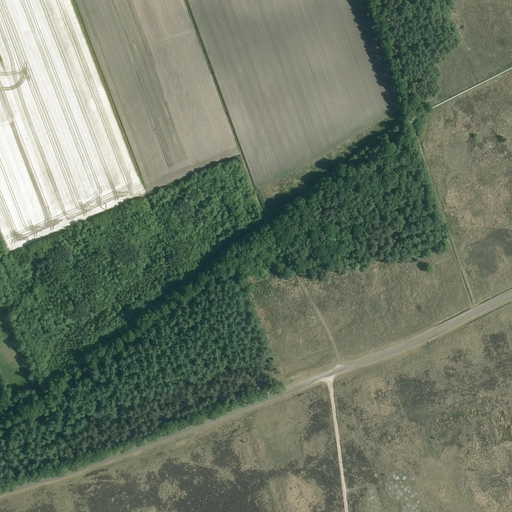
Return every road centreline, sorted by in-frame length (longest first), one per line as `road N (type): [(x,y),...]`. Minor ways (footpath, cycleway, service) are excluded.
road 1 (track): [(0,493),(329,374)]
road 2 (track): [(334,372),(475,311)]
